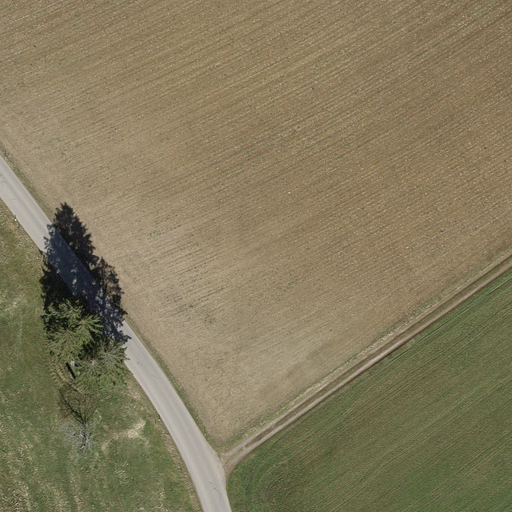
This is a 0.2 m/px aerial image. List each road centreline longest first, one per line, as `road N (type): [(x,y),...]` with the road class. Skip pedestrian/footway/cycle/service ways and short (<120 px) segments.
road 1 (tertiary): [(0,172),(167,399),(219,511)]
road 2 (track): [(206,474),(511,253)]
